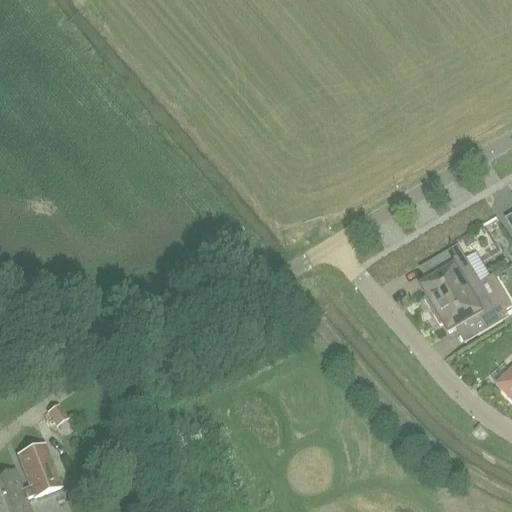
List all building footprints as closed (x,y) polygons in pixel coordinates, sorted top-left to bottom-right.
[(424,301),(432,315),(481,286),(458,248),(434,263),(441,275),(439,279),(422,290),(427,299),(424,301)] [(481,274),(491,271),(485,251),(475,254),(481,274)] [(503,324),(481,286),(432,315),(440,329),(444,327),(449,336),(467,326),(472,327),(479,339),(503,324)] [(511,375),(511,376),(511,377),(511,382),(502,391),(511,401),(511,375)] [(60,409),(50,415),(59,429),(69,423),(60,409)] [(19,457),(29,489),(22,492),(13,473),(0,478),(0,511),(29,511),(26,503),(60,491),(45,447),(19,457)]
